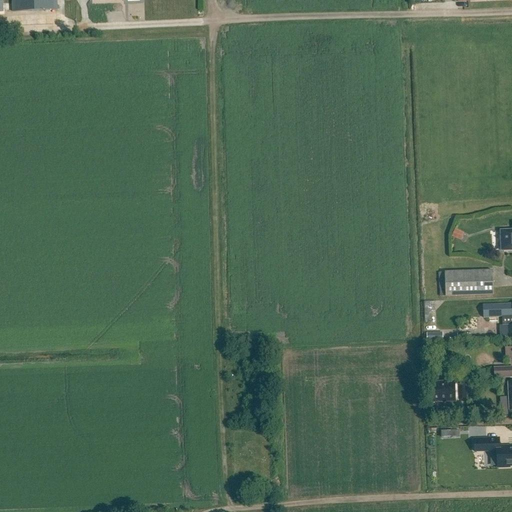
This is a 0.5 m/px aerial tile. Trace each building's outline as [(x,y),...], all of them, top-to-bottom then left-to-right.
[(56,0),(11,0),(11,12),(60,10),(59,6),(57,6),(56,0)] [(511,229),(499,230),(500,252),(511,251),(511,229)] [(452,237),(458,240),(461,232),(455,230),(452,237)] [(492,270),(444,271),(444,273),(445,297),(493,295),(492,270)] [(511,304),(482,305),(483,318),(511,317),(511,304)] [(443,333),(427,333),(427,342),(443,341),(443,333)] [(438,345),(429,345),(429,354),(438,354),(438,345)] [(511,368),(493,369),(493,380),(511,379),(511,368)] [(467,400),(466,381),(458,381),(458,400),(467,400)] [(429,384),(430,405),(457,404),(456,383),(429,384)] [(500,441),(487,442),(487,454),(497,453),(498,470),(510,469),(510,468),(511,468),(511,450),(509,450),(509,449),(500,450),(500,441)]
